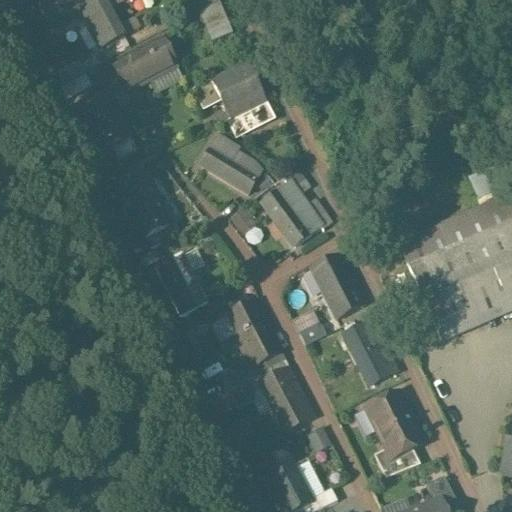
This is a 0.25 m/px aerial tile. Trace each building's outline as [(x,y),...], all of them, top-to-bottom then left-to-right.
[(43,0),(37,3),(52,31),(83,15),(103,53),(125,40),(104,0),(43,0)] [(217,5),(200,15),(212,43),(230,36),(217,5)] [(112,66),(111,67),(117,79),(125,96),(176,71),(161,41),(112,66)] [(110,63),(86,76),(85,77),(93,93),(117,79),(111,67),(112,66),(110,63)] [(80,65),(56,77),(63,89),(85,77),(86,76),(80,65)] [(245,67),(194,94),(203,112),(226,100),(245,136),(274,121),(263,98),(261,99),(245,67)] [(110,92),(79,109),(86,124),(113,110),(114,111),(119,108),(110,92)] [(86,124),(79,128),(95,159),(129,141),(114,111),(113,110),(86,124)] [(239,151),(218,138),(200,168),(248,198),(262,174),(253,166),(236,156),(239,151)] [(309,190),(297,173),(283,182),(286,187),(290,184),(299,197),(309,190)] [(299,197),(290,184),(286,187),(276,194),(277,195),(262,206),(285,237),(284,238),(289,245),(290,244),(294,250),(322,230),(313,217),(307,209),(299,197)] [(148,190),(126,199),(136,221),(158,212),(148,190)] [(511,205),(509,199),(398,248),(407,270),(408,270),(511,224),(511,205)] [(315,203),(307,209),(313,217),(321,212),(315,203)] [(245,211),(231,219),(238,232),(253,224),(245,211)] [(158,212),(136,221),(145,243),(168,233),(158,212)] [(511,224),(408,270),(407,270),(440,343),(511,311),(511,224)] [(201,297),(181,257),(155,270),(180,319),(206,306),(201,297)] [(362,309),(337,260),(311,274),(335,323),(362,309)] [(216,289),(201,297),(206,306),(207,307),(221,299),(216,289)] [(255,306),(225,321),(248,367),(251,372),(264,365),(281,356),(255,306)] [(304,348),(325,338),(313,312),(292,322),(304,348)] [(371,325),(344,339),(369,389),(397,375),(371,325)] [(234,370),(218,378),(226,394),(269,371),(269,370),(268,371),(264,365),(251,372),(248,367),(242,370),(234,370)] [(269,371),(226,394),(237,415),(254,406),(255,394),(261,391),(259,387),(274,379),(269,371)] [(274,379),(259,387),(261,391),(285,436),(311,423),(293,388),(295,385),(288,372),(274,379)] [(389,402),(377,408),(374,403),(363,409),(386,454),(391,464),(411,453),(422,448),(397,397),(389,402)] [(386,397),(374,403),(377,408),(389,402),(386,397)] [(511,425),(500,476),(511,478),(511,425)] [(324,430),(308,437),(317,455),(332,448),(324,430)] [(411,453),(391,464),(386,454),(373,460),(385,483),(419,469),(411,453)] [(307,499),(285,457),(258,472),(279,511),(299,511),(311,506),(307,499)] [(443,481),(426,489),(433,506),(440,503),(443,511),(444,511),(457,507),(443,481)] [(321,492),(307,499),(311,506),(299,511),(322,511),(329,509),(321,492)] [(433,506),(418,511),(443,511),(440,503),(433,506)]
